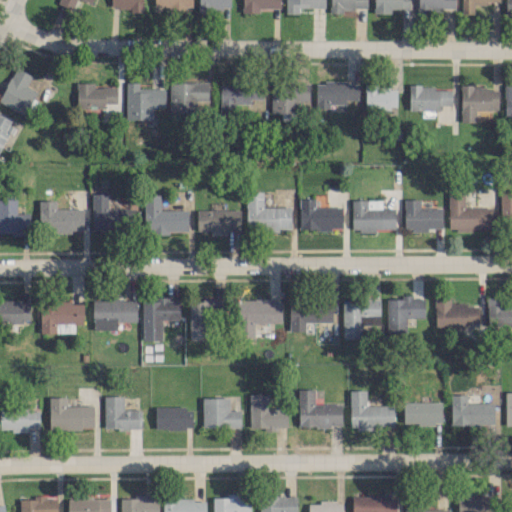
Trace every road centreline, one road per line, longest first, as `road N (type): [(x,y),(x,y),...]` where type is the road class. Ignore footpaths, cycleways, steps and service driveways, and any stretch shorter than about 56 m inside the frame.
road 1 (residential): [(4,20),(79,45),(511,50)]
road 2 (residential): [(0,464),(511,459)]
road 3 (residential): [(0,265),(511,263)]
